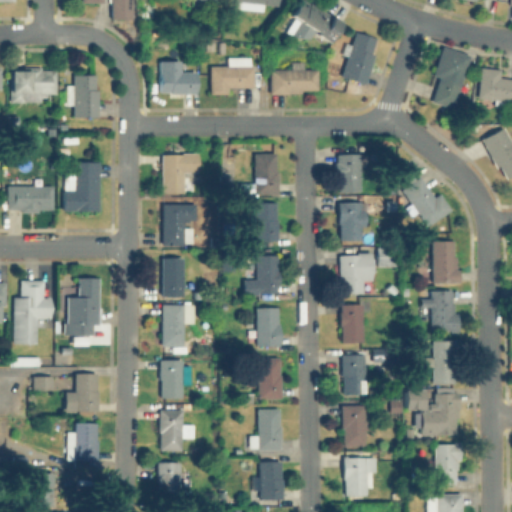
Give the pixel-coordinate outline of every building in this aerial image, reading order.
[(110,19),(110,0),(130,0),(130,19),(110,19)] [(258,10),(259,4),(274,5),(274,0),(227,0),(233,0),(232,8),(258,10)] [(297,0),(302,0),(308,4),(309,2),(331,16),(319,34),(312,29),(305,40),(292,32),(298,21),(288,15),(297,0)] [(372,54),(363,83),(338,75),(352,30),(374,36),(369,52),(372,54)] [(468,53),(452,107),(428,100),(435,76),(428,74),(438,44),(468,53)] [(249,56),(249,64),(251,64),(252,85),(225,86),(226,92),(209,92),(208,65),(226,64),(226,57),(249,56)] [(183,60),(184,70),(194,69),(194,91),(158,93),(159,61),(183,60)] [(302,61),(301,69),(316,69),(315,89),(299,88),(299,91),(269,91),(269,68),(289,68),(288,61),(302,61)] [(55,70),(54,93),(26,92),(26,90),(22,90),(22,100),(10,100),(11,89),(5,89),(6,65),(26,66),(25,69),(55,70)] [(511,78),(511,100),(503,99),(502,106),(491,104),(492,98),(476,97),(479,66),(499,68),(498,77),(511,78)] [(93,74),(93,89),(97,89),(96,117),(71,116),(71,104),(63,103),(64,83),(72,83),(72,73),(93,74)] [(502,126),(511,145),(511,171),(504,176),(497,164),(495,165),(480,138),(502,126)] [(195,152),(196,173),(182,173),(182,187),(160,188),(160,153),(179,153),(179,152),(195,152)] [(274,152),(274,170),(275,170),(275,192),(253,193),(252,153),(274,152)] [(359,152),(361,190),(337,190),(336,173),(335,173),(335,153),(359,152)] [(97,161),(96,210),(62,209),(62,173),(73,173),(73,161),(97,161)] [(418,175),(433,197),(438,193),(448,208),(425,224),(401,187),(418,175)] [(51,185),(51,208),(37,208),(37,211),(19,211),(19,208),(6,208),(6,185),(51,185)] [(356,194),(356,200),(359,200),(360,239),(338,239),(338,222),(336,222),(336,201),(338,201),(338,195),(356,194)] [(385,212),(386,198),(397,198),(397,212),(385,212)] [(274,202),(274,219),(276,219),(276,239),(253,239),(253,202),(274,202)] [(186,203),(186,221),(183,221),(182,226),(190,226),(190,242),(182,242),(182,244),(160,244),(160,203),(186,203)] [(457,267),(457,281),(430,281),(430,239),(451,239),(451,255),(454,255),(454,267),(457,267)] [(361,280),(361,291),(339,291),(339,274),(337,274),(337,253),(370,253),(370,280),(361,280)] [(276,254),(276,272),(278,272),(278,284),(277,284),(277,291),(243,292),(242,280),(255,280),(254,254),(276,254)] [(180,256),(181,294),(160,294),(159,256),(180,256)] [(98,277),(98,322),(91,322),(90,334),(61,334),(61,308),(63,308),(63,295),(75,295),(75,277),(98,277)] [(41,279),(43,293),(50,293),(50,318),(35,317),(35,343),(10,343),(11,297),(19,295),(19,280),(41,279)] [(449,289),(449,303),(452,303),(452,312),(456,312),(456,329),(429,329),(429,314),(422,314),(421,296),(428,296),(428,289),(449,289)] [(192,303),(192,318),(181,318),(181,344),(159,344),(160,303),(192,303)] [(361,303),(361,340),(340,341),(339,325),(338,325),(338,311),(339,311),(338,303),(361,303)] [(277,343),(254,344),(253,306),(276,306),(277,343)] [(72,346),(72,337),(86,337),(86,346),(72,346)] [(458,339),(458,357),(453,357),(452,381),(431,381),(431,366),(423,366),(423,355),(431,355),(431,339),(458,339)] [(58,353),(58,345),(71,345),(71,353),(58,353)] [(362,354),(363,391),(341,391),(341,374),(339,374),(339,355),(362,354)] [(6,365),(6,356),(36,356),(36,365),(6,365)] [(277,356),(277,375),(278,375),(279,398),(256,398),(255,356),(277,356)] [(191,359),(190,384),(181,383),(180,397),(158,396),(158,378),(157,378),(158,358),(191,359)] [(50,369),(50,388),(31,388),(31,369),(50,369)] [(95,372),(94,390),(95,390),(95,410),(72,409),(72,397),(65,397),(65,383),(74,383),(74,372),(95,372)] [(453,417),(454,433),(432,434),(432,421),(424,422),(424,404),(432,404),(431,392),(456,391),(456,416),(453,417)] [(390,412),(390,402),(400,402),(400,412),(390,412)] [(362,403),(362,444),(341,444),(341,427),(340,427),(339,403),(362,403)] [(277,407),(277,425),(279,425),(279,439),(278,439),(278,448),(256,448),(256,447),(247,447),(247,434),(256,434),(256,407),(277,407)] [(180,410),(180,425),(193,425),(193,435),(180,435),(180,449),(158,449),(158,410),(180,410)] [(65,458),(66,431),(74,431),(74,421),(94,422),(94,439),(96,439),(96,458),(65,458)] [(454,458),(455,468),(452,468),(452,482),(431,483),(431,482),(424,482),(424,468),(432,468),(432,442),(458,442),(458,458),(454,458)] [(372,456),(372,470),(364,470),(365,493),(343,493),(343,478),(341,478),(341,455),(345,455),(345,456),(372,456)] [(278,460),(279,478),(280,478),(281,497),(257,498),(257,490),(250,490),(250,476),(257,475),(256,460),(278,460)] [(156,498),(156,463),(179,463),(178,498),(156,498)] [(28,505),(28,473),(50,473),(50,505),(28,505)] [(459,492),(459,511),(425,511),(425,494),(433,494),(433,492),(459,492)]
